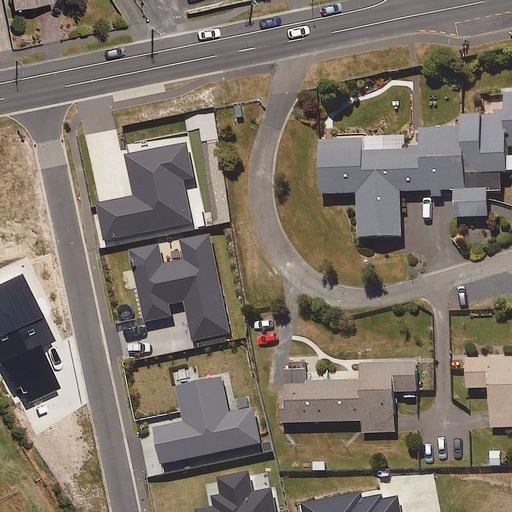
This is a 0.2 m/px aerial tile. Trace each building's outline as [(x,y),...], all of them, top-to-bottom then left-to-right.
[(509,175),(511,174),(511,158),(509,159),(509,149),(508,117),(464,118),(465,130),(422,131),(422,152),(407,153),(406,140),(322,142),(323,197),(360,196),(361,241),(404,239),(403,194),(459,192),(460,220),(491,219),(490,195),(504,194),(504,175),(509,175)] [(195,179),(189,145),(127,156),(135,197),(99,204),(106,242),(194,225),(185,181),(195,179)] [(231,311),(215,229),(119,248),(135,330),(178,322),(184,350),(251,336),(246,308),(231,311)] [(511,360),(468,361),(468,391),(493,390),(494,429),(511,428),(511,360)] [(419,396),(418,364),(361,367),(362,382),(307,384),(307,372),(286,373),(288,426),(364,423),(365,436),(398,434),(396,397),(419,396)] [(207,376),(206,368),(175,375),(185,423),(156,429),(163,466),(263,446),(256,410),(231,415),(223,373),(207,376)] [(251,475),(219,481),(221,497),(216,498),(219,509),(202,511),(277,511),(274,492),(254,495),(251,475)] [(360,503),(359,495),(301,505),(302,511),(402,511),(400,496),(360,503)]
